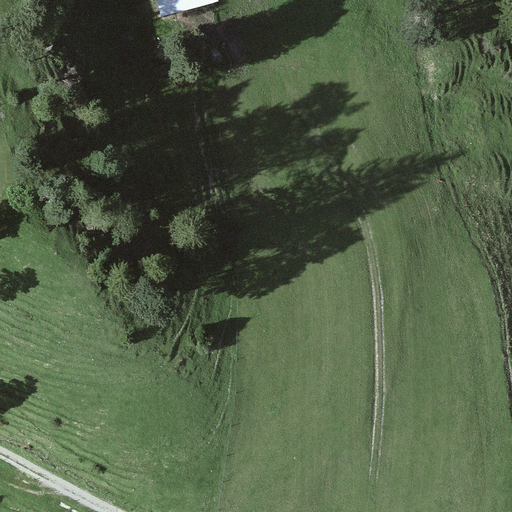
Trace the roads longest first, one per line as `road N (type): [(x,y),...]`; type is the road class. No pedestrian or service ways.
road 1 (track): [(375,511),(381,350),(364,211),(257,0)]
road 2 (track): [(113,511),(0,453)]
